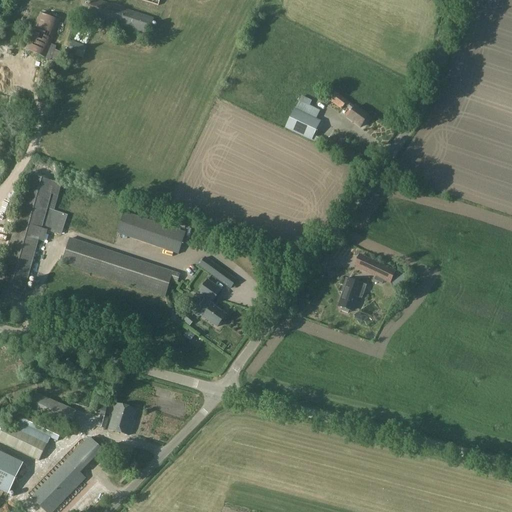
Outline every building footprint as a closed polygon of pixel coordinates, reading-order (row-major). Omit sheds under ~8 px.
[(95,18),(105,21),(148,35),(153,19),(94,0),(92,0),(87,16),(95,18)] [(39,13),(24,49),(45,58),(60,21),(39,13)] [(83,58),(87,47),(72,42),(68,54),(83,58)] [(51,45),(45,59),(51,62),(57,47),(51,45)] [(5,60),(12,59),(11,51),(4,52),(5,60)] [(250,83),(254,76),(240,69),(236,76),(250,83)] [(331,90),(325,99),(341,110),(345,105),(348,108),(350,104),(331,90)] [(306,105),(308,100),(298,95),(296,100),(306,105)] [(351,112),(346,119),(360,129),(369,116),(355,106),(355,107),(350,104),(348,108),(347,109),(351,112)] [(0,116),(6,119),(9,112),(3,109),(0,114),(0,116)] [(294,110),(286,129),(312,141),(313,141),(325,146),(326,142),(314,137),(321,123),(294,110)] [(356,157),(348,153),(346,158),(353,162),(356,157)] [(29,176),(0,279),(0,287),(24,294),(38,241),(44,243),(47,231),(42,230),(55,183),(54,183),(29,176)] [(55,183),(42,230),(47,231),(61,236),(67,215),(54,211),(62,185),(55,183)] [(186,231),(125,211),(117,235),(179,255),(186,231)] [(174,272),(128,257),(70,238),(61,264),(165,298),(171,281),(174,272)] [(200,267),(230,289),(237,280),(207,258),(200,267)] [(394,272),(368,260),(363,271),(376,277),(378,273),(385,276),(383,280),(390,283),(394,272)] [(207,280),(197,294),(205,299),(211,304),(213,303),(221,291),(207,280)] [(362,298),(366,286),(347,280),(341,300),(343,300),(340,308),(342,308),(341,311),(348,313),(349,310),(351,311),(356,296),(362,298)] [(205,299),(202,303),(206,306),(210,310),(204,318),(218,329),(226,317),(212,307),(214,304),(213,303),(211,304),(205,299)] [(190,341),(195,335),(189,331),(184,336),(190,341)] [(69,429),(76,412),(35,394),(28,411),(69,429)] [(104,417),(108,405),(98,402),(94,414),(104,417)] [(108,430),(129,436),(136,410),(115,404),(108,430)] [(62,431),(27,415),(19,411),(14,422),(58,441),(62,431)] [(100,417),(97,427),(106,429),(109,419),(100,417)] [(47,445),(6,425),(0,436),(0,443),(38,463),(47,445)] [(113,455),(130,460),(133,448),(116,444),(113,455)] [(23,466),(0,454),(0,491),(8,496),(23,466)] [(66,462),(59,469),(30,498),(44,511),(53,511),(85,480),(66,462)] [(115,468),(107,474),(111,479),(119,473),(115,468)] [(93,490),(79,500),(86,510),(100,499),(93,490)]
